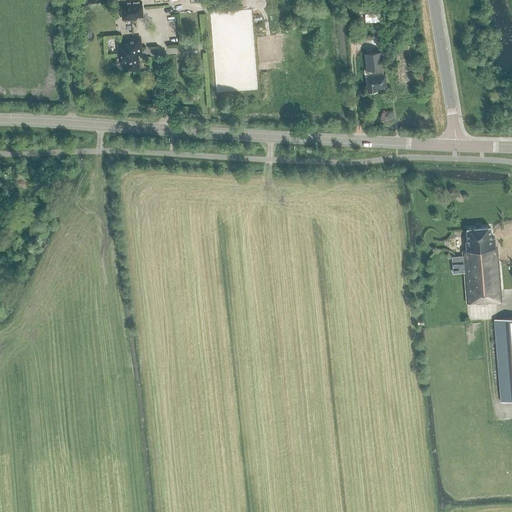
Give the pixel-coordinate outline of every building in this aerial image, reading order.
[(367,8),(366,1),(355,2),(356,9),(367,8)] [(123,15),(123,20),(131,20),(132,20),(136,19),(136,17),(143,17),(142,7),(142,3),(127,4),(122,4),(122,9),(123,15)] [(365,22),(380,21),(380,13),(365,14),(365,22)] [(128,40),(129,45),(119,45),(120,59),(120,62),(121,62),(123,61),(124,67),(124,70),(127,70),(138,69),(138,64),(137,59),(137,55),(141,54),(140,49),(140,48),(140,39),(133,40),(132,40),(128,40)] [(380,52),(365,53),(366,70),(364,70),(365,77),(366,77),(367,92),(376,91),(376,88),(386,87),(385,74),(381,74),(380,69),(382,69),(380,52)] [(466,304),(476,303),(476,305),(501,303),(497,248),(495,249),(494,238),(491,238),(490,227),(466,229),(467,242),(465,242),(466,251),(462,251),(466,304)] [(511,318),(494,320),(501,402),(511,400),(511,318)]
